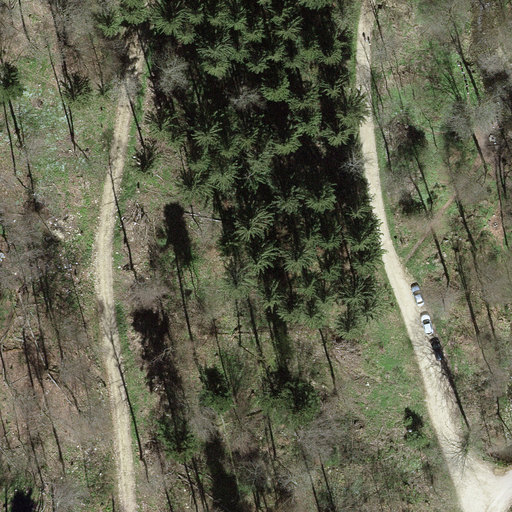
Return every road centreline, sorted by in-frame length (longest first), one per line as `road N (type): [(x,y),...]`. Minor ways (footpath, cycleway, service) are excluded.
road 1 (track): [(151,0),(104,253),(131,511)]
road 2 (track): [(369,0),(366,144),(394,266)]
road 3 (track): [(394,266),(469,498)]
